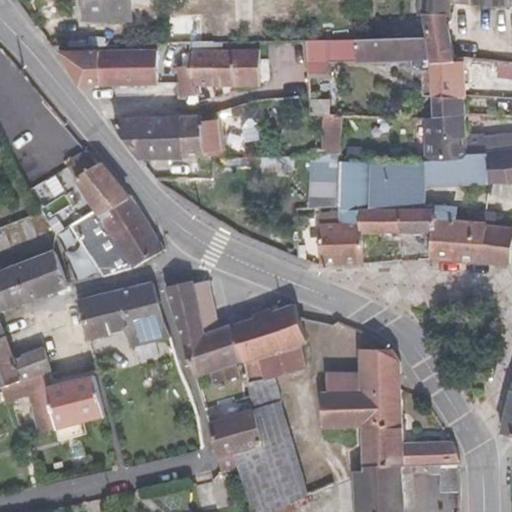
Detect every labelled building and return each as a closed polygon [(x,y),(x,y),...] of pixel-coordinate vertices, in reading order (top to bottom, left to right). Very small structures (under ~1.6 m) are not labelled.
[(104,11),(104,19),(133,20),(133,0),(86,0),(86,11),(104,11)] [(86,19),(104,19),(104,11),(86,11),(86,19)] [(456,62),(455,58),(447,14),(424,14),(428,36),(432,64),(456,62)] [(194,43),(216,43),(215,16),(170,17),(170,44),(194,43)] [(433,96),(432,64),(428,36),(370,39),(308,41),(309,75),(331,75),(331,63),(358,62),(412,59),(412,67),(416,72),(423,72),(423,96),(433,96)] [(160,68),(180,67),(193,66),(194,51),(194,43),(170,44),(160,44),(160,51),(160,68)] [(193,78),(195,84),(262,85),(262,50),(194,51),(193,66),(193,78)] [(133,84),(159,84),(160,68),(160,51),(147,51),(101,52),(102,85),(133,84)] [(85,86),(102,85),(101,52),(62,53),(81,86),(85,86)] [(468,101),(467,95),(466,61),(456,62),(432,64),(433,96),(434,103),(435,103),(466,101),(468,101)] [(184,98),(199,96),(195,84),(193,78),(193,66),(180,67),(182,84),(184,98)] [(330,101),(309,101),(310,115),(327,116),(330,116),(330,101)] [(467,116),(466,101),(435,103),(435,119),(467,116)] [(385,118),(414,119),(415,103),(385,103),(385,118)] [(114,118),(140,158),(186,158),(186,157),(210,156),(225,148),(221,112),(204,117),(204,116),(182,115),(114,118)] [(325,155),(343,154),(344,117),(330,116),(327,116),(326,148),(325,155)] [(427,120),(427,161),(466,159),(466,157),(469,153),(489,152),(511,148),(511,133),(506,134),(485,137),(485,134),(468,136),(467,116),(435,119),(427,120)] [(101,164),(88,148),(72,161),(81,176),(77,178),(97,209),(71,225),(104,277),(134,268),(148,261),(166,250),(132,194),(128,196),(101,164)] [(400,209),(400,233),(433,233),(431,259),(511,265),(511,261),(511,227),(475,223),(456,222),(457,208),(436,207),(436,209),(427,209),(428,184),(492,184),(511,182),(511,148),(489,152),(469,153),(466,157),(466,159),(427,161),(427,165),(342,162),(341,206),(341,210),(342,210),(400,209)] [(294,157),(263,157),(264,173),(295,172),(294,157)] [(201,168),(201,180),(214,180),(215,168),(201,168)] [(362,223),(363,233),(400,233),(400,209),(342,210),(342,213),(341,213),(340,224),(362,223)] [(364,263),(363,233),(362,223),(340,224),(341,213),(322,213),(321,215),(322,221),(326,244),(329,264),(364,263)] [(322,221),(321,215),(311,215),(313,245),(326,244),(322,221)] [(0,319),(0,311),(70,287),(57,250),(0,271),(0,338),(7,336),(0,319)] [(196,286),(194,280),(179,283),(167,286),(183,337),(197,377),(212,371),(217,385),(241,376),(237,363),(243,361),(231,326),(206,335),(196,286)] [(165,319),(155,282),(79,300),(89,340),(126,331),(132,347),(173,337),(165,319)] [(294,306),(231,326),(243,361),(250,383),(256,409),(282,401),(283,400),(276,378),(307,369),(303,345),(309,342),(297,305),(294,306)] [(15,359),(7,336),(0,338),(0,389),(3,388),(27,379),(47,372),(54,370),(46,348),(15,359)] [(394,358),(361,349),(362,372),(329,372),(329,391),(324,391),(324,429),(364,426),(365,468),(403,467),(408,467),(443,465),(459,464),(462,464),(456,442),(405,443),(402,368),(394,358)] [(50,387),(47,372),(27,379),(3,388),(7,402),(11,400),(31,393),(34,403),(38,421),(54,416),(57,429),(64,427),(77,424),(107,416),(97,375),(50,387)] [(14,410),(34,403),(31,393),(11,400),(14,410)] [(511,394),(503,434),(511,435),(511,394)] [(282,401),(256,409),(257,412),(267,445),(236,453),(241,467),(255,511),(275,511),(276,511),(293,504),(310,496),(282,401)] [(257,412),(211,425),(219,458),(236,453),(267,445),(257,412)] [(41,433),(57,429),(54,416),(38,421),(41,433)] [(79,430),(77,424),(64,427),(66,433),(79,430)] [(462,485),(459,464),(443,465),(442,492),(462,492),(462,485)] [(406,511),(403,467),(365,468),(365,471),(355,471),(356,475),(357,511),(406,511)]
